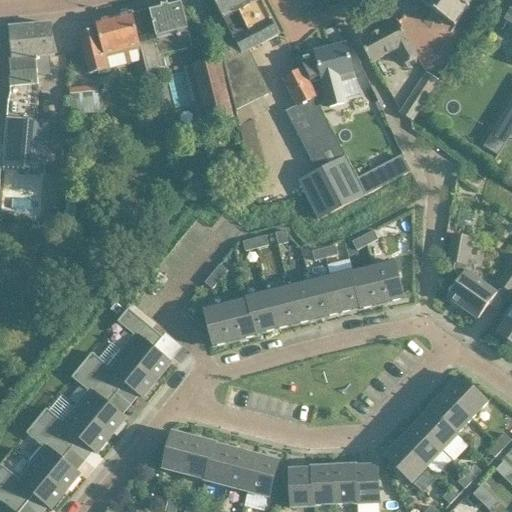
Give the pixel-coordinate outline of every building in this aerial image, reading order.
[(236,0),(213,0),(223,19),(224,19),(234,39),(219,46),(223,64),(249,51),(257,47),(238,11),(242,10),(236,0)] [(261,0),(236,0),(242,10),(238,11),(257,47),(279,36),(261,0)] [(421,0),(420,2),(455,27),(474,0),(421,0)] [(181,1),(132,14),(139,46),(147,77),(167,73),(163,55),(193,48),(189,32),(186,21),(181,1)] [(98,30),(79,34),(90,75),(108,70),(104,55),(139,46),(132,14),(96,23),(98,30)] [(398,22),(360,43),(371,64),(396,50),(406,68),(419,61),(398,22)] [(9,102),(0,197),(0,211),(42,215),(50,122),(37,121),(39,93),(39,90),(38,77),(52,75),(50,57),(55,57),(53,45),(52,25),(35,26),(11,28),(12,48),(13,60),(10,61),(12,78),(10,79),(10,89),(11,94),(9,102)] [(316,55),(296,60),(310,84),(323,80),(330,108),(345,104),(340,84),(356,80),(347,46),(316,54),(316,55)] [(249,51),(223,64),(236,112),(271,94),(249,51)] [(208,125),(232,119),(218,60),(193,66),(208,125)] [(366,196),(359,182),(311,89),(302,71),(284,80),(298,106),(286,112),(317,174),(300,183),(319,221),(366,196)] [(401,114),(412,121),(437,81),(426,74),(401,114)] [(99,86),(70,89),(72,115),(101,112),(99,86)] [(497,125),(483,148),(498,157),(511,134),(497,125)] [(359,182),(366,196),(411,173),(404,159),(359,182)] [(212,218),(200,231),(215,244),(227,231),(212,218)] [(276,234),(279,245),(288,243),(285,231),(276,234)] [(374,231),(363,236),(368,245),(378,240),(374,231)] [(448,263),(456,265),(456,270),(458,274),(462,276),(447,297),(478,320),(497,294),(472,276),(475,272),(475,266),(473,262),(468,257),(471,238),(453,235),(448,263)] [(368,245),(363,236),(352,242),(357,251),(368,245)] [(267,237),(255,240),(257,249),(269,246),(267,237)] [(243,242),(246,252),(257,249),(255,240),(255,239),(243,242)] [(99,243),(83,262),(99,275),(107,282),(122,262),(115,257),(99,243)] [(336,246),(324,249),(326,259),(338,256),(336,246)] [(324,249),(312,252),(315,262),(326,259),(324,249)] [(395,263),(373,268),(383,305),(404,300),(395,263)] [(213,274),(221,280),(228,271),(221,265),(213,274)] [(511,294),(511,293),(511,265),(498,285),(511,294)] [(373,268),(353,273),(352,273),(361,309),(360,309),(361,311),(383,305),(373,268)] [(361,309),(352,273),(353,273),(353,272),(331,277),(341,314),(360,309),(361,309)] [(205,283),(213,289),(221,280),(213,274),(205,283)] [(331,277),(310,283),(320,320),(341,314),(331,277)] [(30,278),(18,292),(40,310),(52,295),(30,278)] [(310,283),(289,288),(299,325),(320,320),(310,283)] [(289,288),(268,293),(278,330),(299,325),(289,288)] [(247,300),(256,336),(257,335),(278,330),(268,293),(246,299),(247,300)] [(247,300),(226,305),(236,342),(258,337),(257,335),(256,336),(247,300)] [(226,305),(205,311),(214,348),(236,342),(226,305)] [(511,306),(505,317),(508,319),(498,334),(509,341),(507,344),(511,348),(511,306)] [(134,336),(121,351),(157,381),(171,363),(154,349),(163,338),(128,310),(118,323),(134,336)] [(92,354),(82,366),(117,394),(125,384),(142,398),(157,381),(121,351),(108,367),(92,354)] [(88,391),(75,407),(111,437),(126,419),(108,405),(117,394),(82,366),(72,378),(88,391)] [(460,377),(444,394),(472,420),(488,404),(460,377)] [(444,394),(429,410),(430,411),(431,410),(457,436),(458,435),(472,420),(444,394)] [(47,410),(37,422),(71,450),(80,440),(97,454),(111,437),(75,407),(63,423),(47,410)] [(430,411),(416,426),(443,453),(459,436),(458,435),(457,436),(431,410),(430,411)] [(43,447),(30,463),(66,492),(80,475),(63,460),(71,450),(37,422),(27,434),(43,447)] [(416,426),(401,442),(429,468),(443,453),(416,426)] [(195,439),(173,433),(163,470),(185,476),(195,439)] [(505,434),(496,443),(503,450),(511,441),(505,434)] [(216,444),(195,439),(185,476),(205,481),(205,482),(206,483),(216,444)] [(429,468),(401,442),(385,458),(413,484),(429,468)] [(495,459),(503,450),(496,443),(488,452),(495,459)] [(217,444),(216,444),(206,483),(227,488),(236,451),(216,446),(217,444)] [(257,457),(236,451),(227,488),(248,493),(257,457)] [(279,462),(257,457),(248,493),(269,499),(279,462)] [(1,465),(0,467),(0,484),(26,506),(34,495),(51,510),(66,492),(30,463),(29,464),(33,467),(21,482),(1,465)] [(475,465),(466,473),(473,480),(482,472),(475,465)] [(357,467),(334,468),(336,506),(357,505),(358,505),(356,468),(357,468),(357,467)] [(357,468),(356,468),(358,505),(357,505),(357,506),(380,505),(378,467),(357,468)] [(334,468),(312,469),(312,470),(313,470),(314,507),(315,507),(336,506),(334,468)] [(312,470),(290,471),(292,509),(315,508),(315,507),(314,507),(313,470),(312,470)] [(473,480),(466,473),(458,482),(465,489),(473,480)] [(0,511),(20,511),(26,506),(0,484),(0,511)] [(451,490),(443,499),(450,505),(458,497),(451,490)] [(452,511),(477,511),(484,506),(481,503),(470,493),(452,511)] [(168,501),(165,511),(175,511),(178,503),(168,501)]
